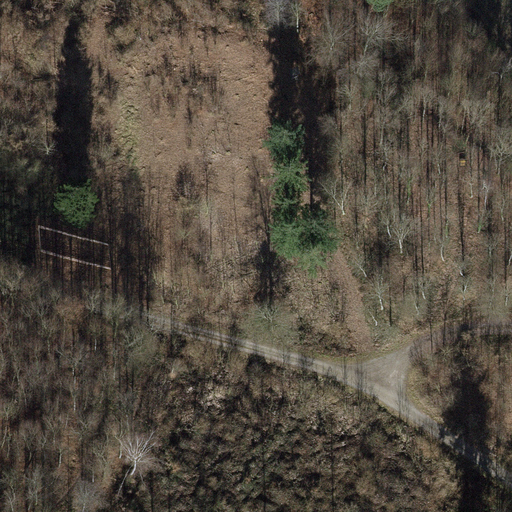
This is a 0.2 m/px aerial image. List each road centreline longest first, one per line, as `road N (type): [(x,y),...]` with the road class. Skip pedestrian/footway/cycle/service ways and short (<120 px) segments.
road 1 (track): [(511,324),(447,332),(370,378),(0,273)]
road 2 (track): [(370,378),(511,478)]
